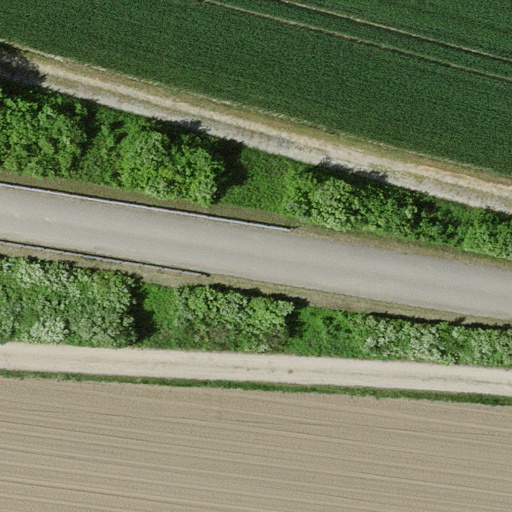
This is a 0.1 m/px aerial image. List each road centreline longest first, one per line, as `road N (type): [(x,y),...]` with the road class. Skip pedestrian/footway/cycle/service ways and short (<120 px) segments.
road 1 (track): [(511,205),(0,65)]
road 2 (track): [(511,303),(0,214)]
road 3 (track): [(0,354),(511,388)]
